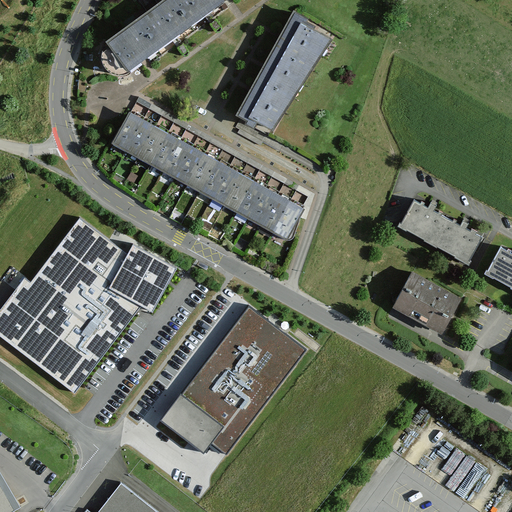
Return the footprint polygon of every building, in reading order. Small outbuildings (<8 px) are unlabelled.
[(227,4),(223,0),(163,0),(108,41),(111,46),(104,53),(103,61),(108,68),(117,72),(127,74),(132,71),(227,4)] [(332,41),(292,13),(234,117),(269,136),(332,41)] [(145,119),(131,111),(113,143),(127,151),(145,119)] [(157,125),(145,119),(127,151),(139,157),(157,125)] [(169,132),(157,125),(139,157),(151,164),(169,132)] [(181,139),(169,132),(151,164),(164,171),(181,139)] [(193,146),(181,139),(164,171),(176,177),(193,146)] [(206,152),(193,146),(176,177),(188,184),(206,152)] [(219,159),(206,152),(188,184),(201,191),(219,159)] [(231,166),(219,159),(201,191),(213,198),(231,166)] [(243,173),(231,166),(213,198),(225,205),(243,173)] [(255,180),(243,173),(225,205),(238,211),(255,180)] [(267,186),(255,180),(238,211),(250,218),(267,186)] [(279,193),(267,186),(250,218),(261,225),(279,193)] [(291,199),(279,193),(261,225),(274,231),(291,199)] [(307,208),(291,199),(274,231),(290,240),(307,208)] [(448,223),(415,204),(400,229),(434,248),(448,223)] [(0,316),(0,333),(76,391),(146,304),(158,309),(182,265),(116,231),(111,237),(83,219),(34,282),(28,277),(0,316)] [(481,242),(448,223),(434,248),(467,267),(481,242)] [(511,256),(502,251),(487,277),(511,290),(511,256)] [(462,302),(413,274),(392,311),(441,338),(462,302)] [(161,419),(204,452),(211,443),(227,455),(307,353),(248,308),(161,419)] [(0,511),(15,511),(23,508),(0,466),(0,511)] [(159,511),(124,484),(101,511),(92,511),(88,509),(86,511),(159,511)]
